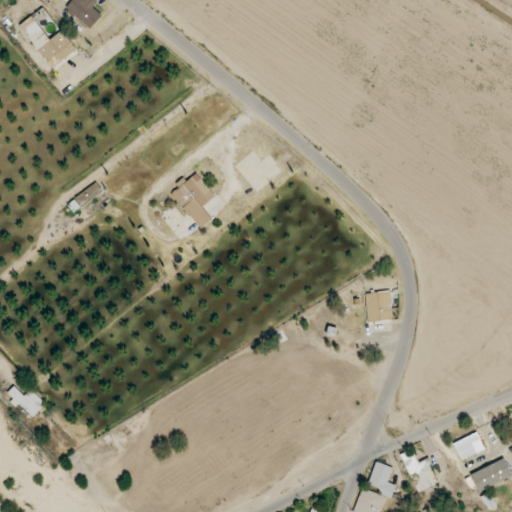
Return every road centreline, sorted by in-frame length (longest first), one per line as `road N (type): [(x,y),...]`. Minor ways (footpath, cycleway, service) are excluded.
road 1 (residential): [(360,465),(411,315),(412,279),(401,244),(338,176),(129,0)]
road 2 (residential): [(266,511),(511,397)]
road 3 (residential): [(212,73),(119,156)]
